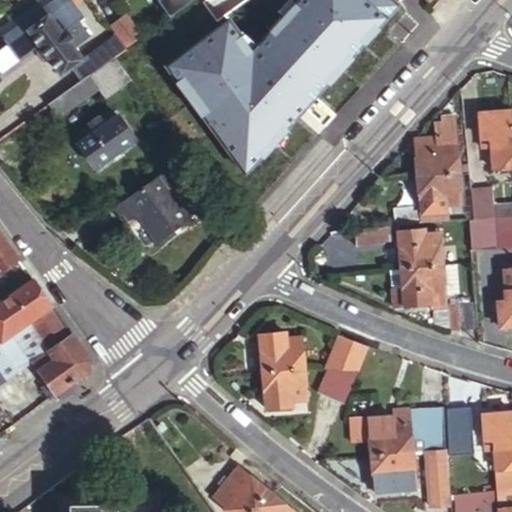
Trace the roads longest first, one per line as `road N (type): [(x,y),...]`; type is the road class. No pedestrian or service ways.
road 1 (tertiary): [(264,266),(469,31)]
road 2 (residential): [(511,370),(297,291),(264,266)]
road 3 (residential): [(352,511),(160,360)]
road 4 (residential): [(160,360),(33,240),(0,192)]
road 5 (tertiary): [(0,483),(160,360)]
road 6 (tertiary): [(160,360),(197,336),(264,266)]
